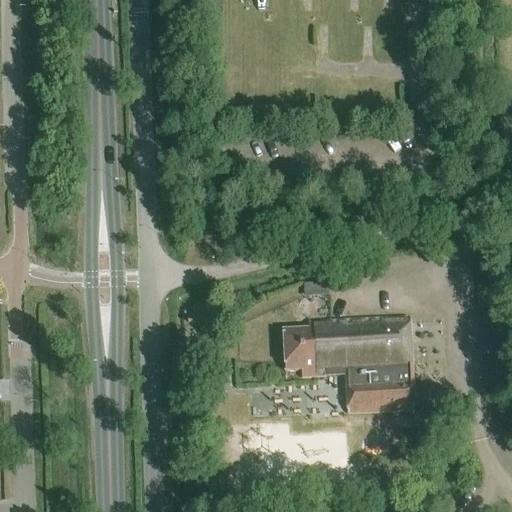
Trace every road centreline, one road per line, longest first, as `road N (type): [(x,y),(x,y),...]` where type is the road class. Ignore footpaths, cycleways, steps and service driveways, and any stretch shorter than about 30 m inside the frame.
road 1 (primary): [(115,511),(94,0)]
road 2 (unclassified): [(153,511),(138,0)]
road 3 (track): [(147,283),(511,199)]
road 4 (residential): [(18,272),(11,0)]
road 5 (residential): [(26,511),(18,272)]
